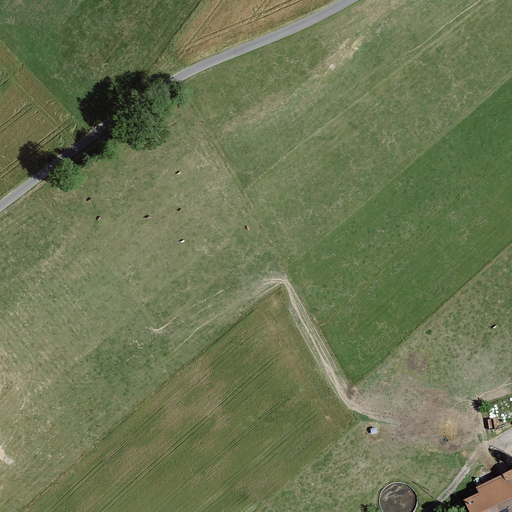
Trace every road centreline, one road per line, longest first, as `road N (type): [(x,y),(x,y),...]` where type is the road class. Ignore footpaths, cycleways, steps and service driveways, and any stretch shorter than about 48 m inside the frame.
road 1 (unclassified): [(0,207),(191,72),(350,0)]
road 2 (track): [(424,511),(481,449),(511,431)]
